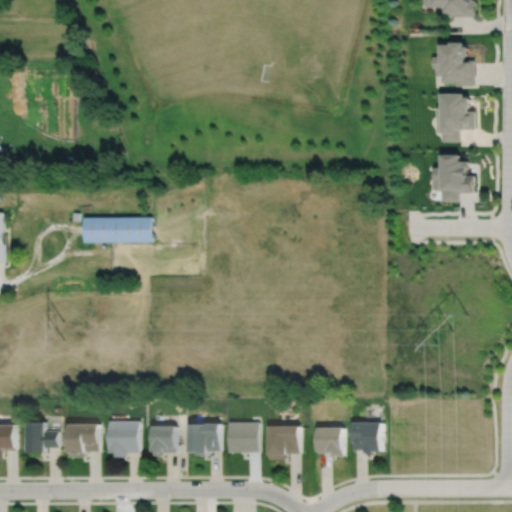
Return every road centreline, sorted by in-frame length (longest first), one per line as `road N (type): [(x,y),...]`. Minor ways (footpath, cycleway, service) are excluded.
road 1 (residential): [(301,511),(256,489),(0,490)]
road 2 (residential): [(511,254),(509,0)]
road 3 (residential): [(511,487),(365,488),(318,511)]
